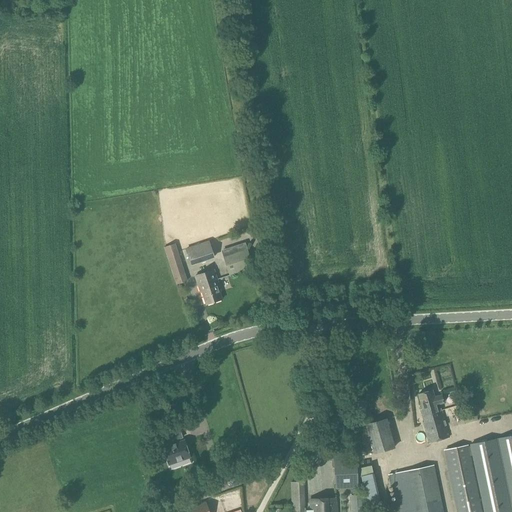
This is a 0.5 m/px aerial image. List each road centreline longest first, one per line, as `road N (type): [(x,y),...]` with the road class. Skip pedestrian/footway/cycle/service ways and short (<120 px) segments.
road 1 (tertiary): [(0,438),(224,340),(511,313)]
road 2 (track): [(312,328),(314,400),(259,511)]
